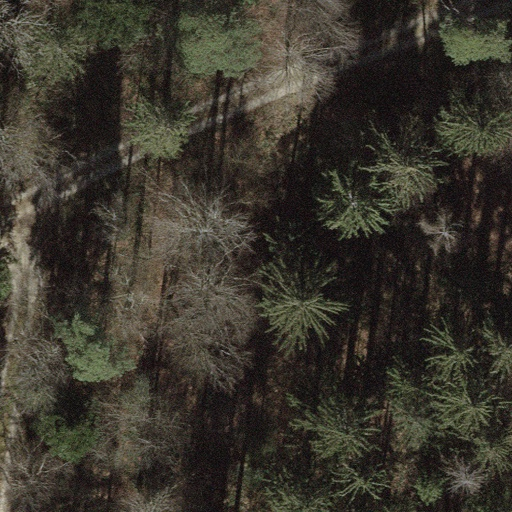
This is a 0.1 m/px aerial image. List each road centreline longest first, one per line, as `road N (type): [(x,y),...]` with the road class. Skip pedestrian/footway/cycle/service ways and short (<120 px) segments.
road 1 (track): [(492,0),(249,93),(41,200),(0,212)]
road 2 (track): [(0,491),(41,200)]
